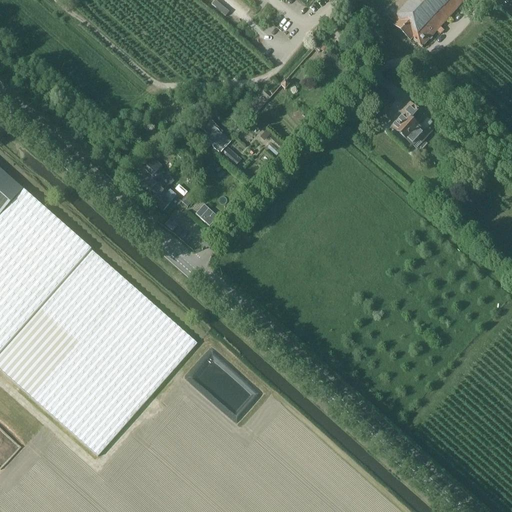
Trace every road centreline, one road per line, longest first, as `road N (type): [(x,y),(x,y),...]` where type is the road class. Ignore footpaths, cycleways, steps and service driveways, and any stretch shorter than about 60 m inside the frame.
road 1 (secondary): [(458,511),(0,105)]
road 2 (track): [(59,0),(167,87),(270,76),(338,0)]
road 3 (track): [(511,137),(423,55)]
